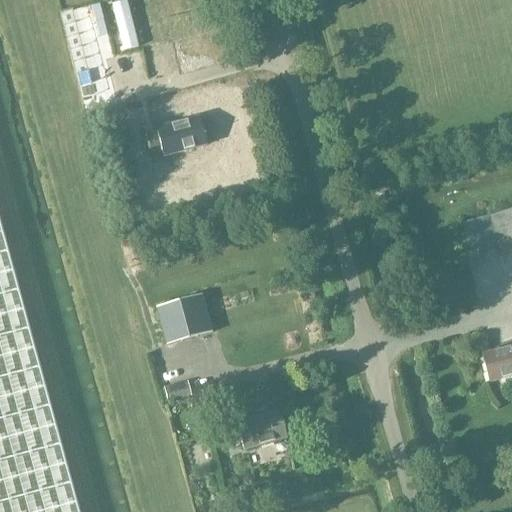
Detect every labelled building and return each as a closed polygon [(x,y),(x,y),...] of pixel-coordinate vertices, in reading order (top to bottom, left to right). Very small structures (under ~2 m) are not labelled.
[(205,145),(198,118),(154,130),(155,131),(144,134),(147,148),(159,146),(162,157),(205,145)] [(496,255),(511,251),(511,211),(487,218),(496,255)] [(0,511),(76,511),(0,231),(0,511)] [(211,332),(200,295),(155,308),(166,345),(211,332)] [(511,347),(481,355),(488,383),(511,376),(511,347)] [(196,355),(198,370),(210,368),(208,353),(196,355)] [(285,438),(277,411),(234,423),(235,424),(223,428),(228,442),(239,439),(242,450),(285,438)]
